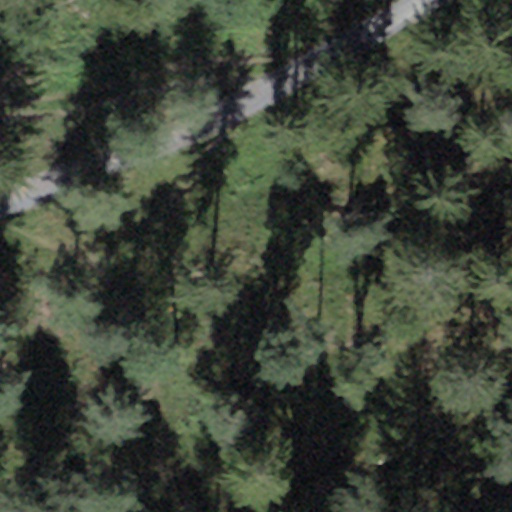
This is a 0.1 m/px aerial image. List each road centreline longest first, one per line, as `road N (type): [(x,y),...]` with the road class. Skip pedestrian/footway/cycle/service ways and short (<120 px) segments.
road 1 (track): [(267,87),(99,167),(0,197)]
road 2 (track): [(267,87),(0,102)]
road 3 (track): [(428,0),(267,87)]
